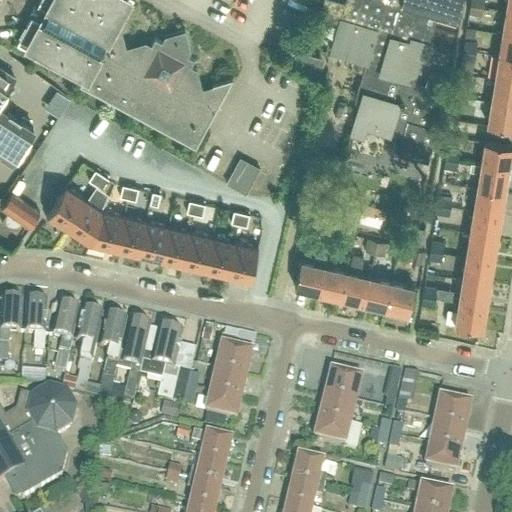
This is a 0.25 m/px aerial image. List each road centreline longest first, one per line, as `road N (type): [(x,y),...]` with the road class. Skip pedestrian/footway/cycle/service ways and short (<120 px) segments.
road 1 (residential): [(289,327),(0,264)]
road 2 (residential): [(510,373),(289,327)]
road 3 (residential): [(289,327),(247,511)]
road 4 (unclassified): [(481,511),(510,373)]
